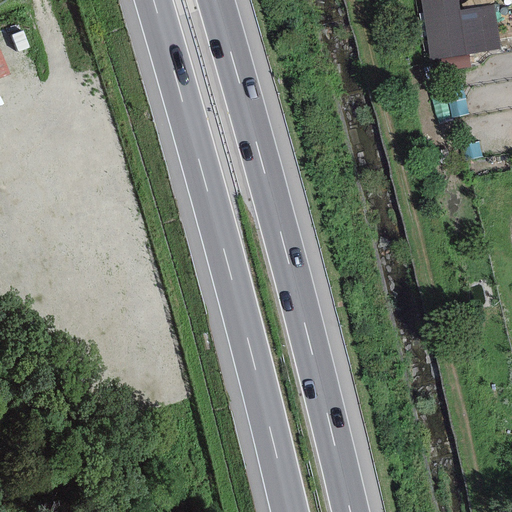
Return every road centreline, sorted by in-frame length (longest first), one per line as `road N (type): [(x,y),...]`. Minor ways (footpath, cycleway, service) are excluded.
road 1 (motorway): [(150,0),(287,511)]
road 2 (motorway): [(347,511),(213,0)]
road 3 (track): [(481,511),(354,0)]
